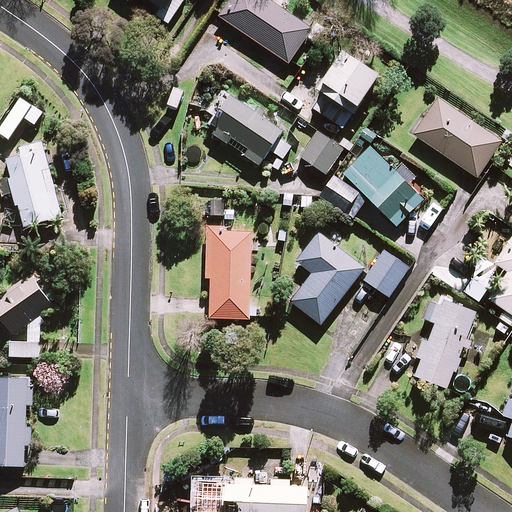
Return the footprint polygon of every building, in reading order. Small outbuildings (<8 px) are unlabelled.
[(169,0),(127,0),(134,4),(136,0),(143,0),(162,12),(169,0)] [(170,27),(187,0),(169,0),(162,12),(157,19),(170,27)] [(235,0),(221,21),(290,67),(313,32),(264,0),(235,0)] [(346,130),(379,79),(343,56),(318,94),(325,98),(316,111),(346,130)] [(414,137),(478,180),(503,142),(439,100),(414,137)] [(262,168),(283,134),(263,121),(267,115),(260,111),(256,117),(230,101),(212,129),(217,133),(214,139),(229,148),(233,142),(250,152),(246,158),(262,168)] [(303,161),(330,177),(345,153),(318,136),(303,161)] [(26,229),(64,219),(44,145),(6,156),(26,229)] [(425,200),(371,148),(344,176),(398,228),(425,200)] [(322,199),(321,200),(346,217),(347,215),(355,221),(368,202),(360,196),(362,194),(337,177),(322,199)] [(209,216),(224,216),(224,222),(235,222),(235,206),(229,206),(229,194),(209,194),(209,216)] [(252,318),(254,236),(227,235),(227,232),(209,232),(208,282),(213,283),(212,321),(252,322),(252,318)] [(322,327),(366,269),(319,234),(296,264),(313,276),(291,304),(322,327)] [(511,313),(511,244),(497,267),(510,275),(493,301),(511,313)] [(411,271),(384,253),(365,281),(392,300),(411,271)] [(465,293),(481,304),(492,287),(477,277),(465,293)] [(0,322),(14,340),(55,309),(32,279),(0,303),(0,322)] [(467,341),(477,314),(446,302),(443,310),(437,307),(431,325),(437,327),(430,345),(426,343),(419,362),(423,363),(417,379),(448,391),(449,389),(464,349),(471,352),(474,344),(467,341)] [(11,360),(41,361),(42,346),(12,345),(11,360)] [(0,469),(26,470),(27,449),(34,449),(35,431),(28,431),(29,409),(35,409),(36,391),(30,390),(30,382),(0,381),(0,469)] [(226,485),(225,511),(307,511),(308,491),(291,490),(291,483),(272,483),(272,490),(255,489),(255,482),(237,481),(237,486),(226,485)] [(320,511),(321,489),(309,488),(307,511),(320,511)]
